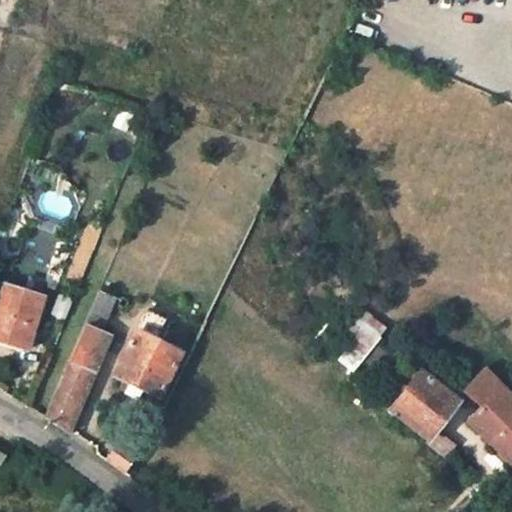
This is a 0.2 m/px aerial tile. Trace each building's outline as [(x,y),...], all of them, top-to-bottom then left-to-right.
[(124,131),(130,113),(117,108),(111,127),(124,131)] [(80,278),(98,231),(87,227),(69,273),(80,278)] [(4,285),(0,297),(0,337),(28,346),(43,296),(4,285)] [(100,290),(46,419),(68,433),(109,335),(101,331),(115,297),(100,290)] [(331,359),(346,372),(384,328),(359,307),(338,331),(348,339),(331,359)] [(156,397),(179,356),(135,333),(114,375),(128,383),(124,391),(138,400),(143,391),(156,397)] [(377,403),(447,457),(457,444),(436,427),(458,398),(410,360),(377,403)] [(481,406),(467,421),(511,464),(511,394),(485,367),(464,389),(481,406)] [(106,458),(122,470),(134,452),(117,441),(106,458)]
